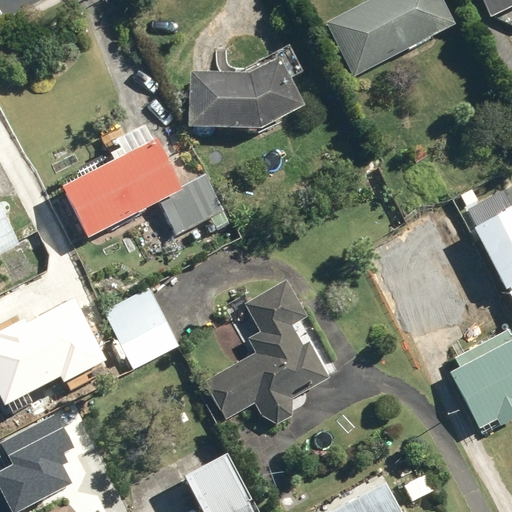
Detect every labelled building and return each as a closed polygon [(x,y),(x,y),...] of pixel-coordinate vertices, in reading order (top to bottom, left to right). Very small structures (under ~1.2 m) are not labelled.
[(422,0),(366,0),(315,25),(346,86),(442,39),(422,0)] [(511,0),(478,0),(488,15),(511,1),(511,0)] [(191,75),(188,129),(264,133),(265,124),(282,125),(303,108),(277,62),(248,78),(191,75)] [(53,183),(86,237),(177,188),(145,132),(53,183)] [(0,250),(19,241),(0,204),(0,250)] [(511,208),(472,228),(511,303),(511,208)] [(408,262),(398,239),(368,252),(378,275),(408,262)] [(409,268),(383,282),(396,308),(423,294),(409,268)] [(279,288),(240,307),(255,338),(243,343),(253,360),(200,388),(221,426),(249,410),(256,423),(273,429),(286,422),(286,406),(322,384),(302,349),(297,351),(287,331),(302,323),(279,288)] [(133,371),(179,347),(151,292),(104,316),(133,371)] [(447,374),(480,438),(511,421),(511,325),(450,356),(457,369),(447,374)] [(0,453),(0,511),(31,511),(35,510),(4,451),(0,453)] [(225,455),(184,476),(201,511),(254,511),(249,502),(245,496),(225,455)] [(341,511),(392,511),(380,490),(341,511)]
